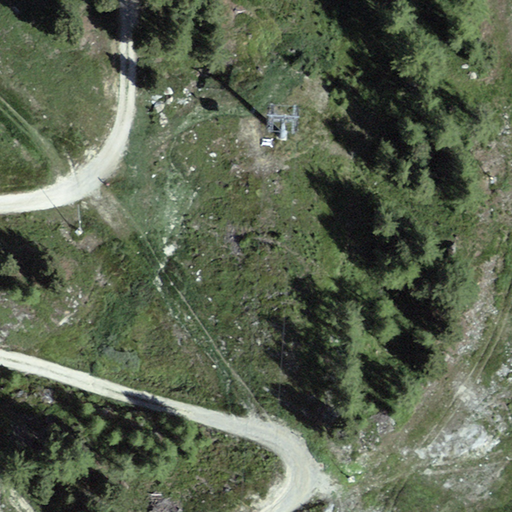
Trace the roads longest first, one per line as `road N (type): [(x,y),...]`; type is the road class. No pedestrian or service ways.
road 1 (track): [(0,357),(283,432),(302,473),(282,511)]
road 2 (track): [(120,0),(127,79),(116,137),(84,188),(0,197)]
